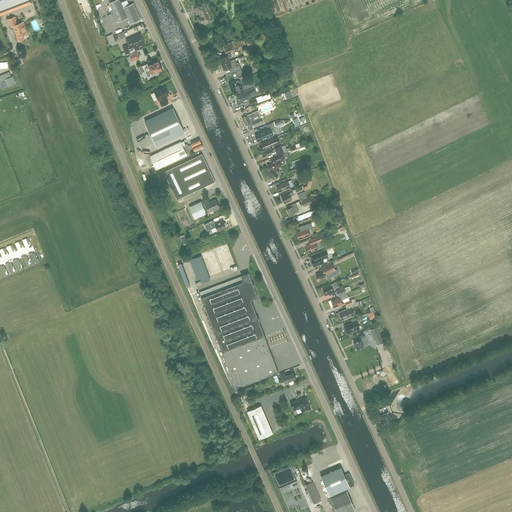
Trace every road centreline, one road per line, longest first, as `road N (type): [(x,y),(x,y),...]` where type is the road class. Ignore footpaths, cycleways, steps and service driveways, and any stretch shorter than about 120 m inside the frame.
road 1 (tertiary): [(375,511),(138,0)]
road 2 (unclassified): [(410,511),(174,0)]
